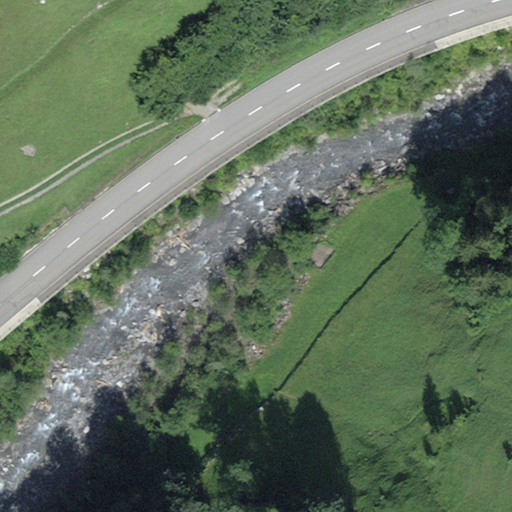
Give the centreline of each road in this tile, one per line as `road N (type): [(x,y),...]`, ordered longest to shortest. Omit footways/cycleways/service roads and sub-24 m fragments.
road 1 (primary): [(0,305),(225,129),(360,52),(497,0)]
road 2 (track): [(0,209),(183,108),(208,111),(225,129)]
road 3 (track): [(0,99),(126,0)]
